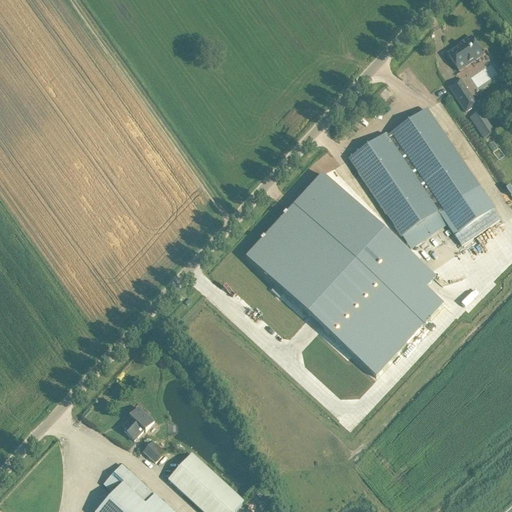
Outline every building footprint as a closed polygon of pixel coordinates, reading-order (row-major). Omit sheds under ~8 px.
[(457,46),(459,48),(448,56),(460,73),(484,57),(470,37),(457,46)] [(460,82),(449,89),(466,114),(477,107),(460,82)] [(479,110),(469,118),(483,139),(494,132),(479,110)] [(386,135),(350,160),(364,182),(402,239),(411,251),(448,227),(461,247),(500,221),(493,211),(494,210),(487,200),(480,189),(432,119),(426,111),(388,137),(386,135)] [(323,176),(246,259),(276,287),(271,292),(279,299),(284,294),(376,379),(443,306),(426,290),(409,274),(418,264),(323,176)] [(143,434),(145,435),(154,425),(138,411),(130,419),(132,420),(124,429),(129,434),(127,436),(135,443),(143,434)] [(145,452),(157,463),(166,453),(154,442),(145,452)] [(169,482),(202,511),(237,511),(245,504),(193,456),(169,482)] [(114,495),(99,511),(172,511),(122,466),(104,486),(108,490),(114,495)]
